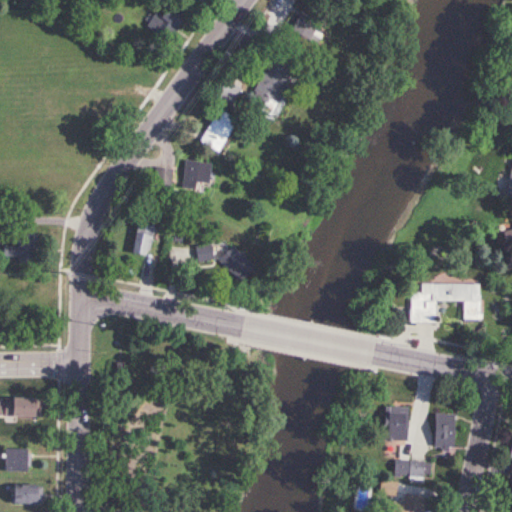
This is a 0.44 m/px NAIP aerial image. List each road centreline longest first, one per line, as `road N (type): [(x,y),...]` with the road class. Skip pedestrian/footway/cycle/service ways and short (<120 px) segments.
road 1 (tertiary): [(72,511),(82,259),(92,220),(249,0)]
road 2 (tertiary): [(238,325),(81,292)]
road 3 (tertiary): [(511,382),(372,353)]
road 4 (tertiary): [(372,353),(238,325)]
road 5 (residential): [(501,380),(469,511)]
